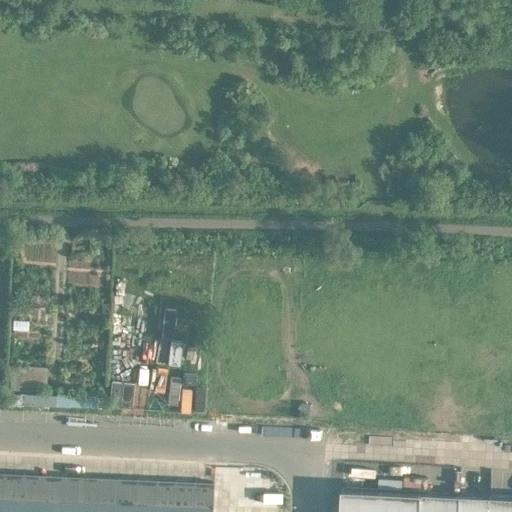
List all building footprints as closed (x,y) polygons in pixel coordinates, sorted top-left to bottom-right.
[(446,164),(455,156),(447,147),(438,155),(446,164)] [(260,311),(258,340),(323,343),(324,314),(260,311)] [(323,343),(322,354),(348,355),(350,316),(324,314),(323,343)] [(350,316),(348,355),(373,357),(375,317),(350,316)] [(375,317),(373,357),(398,358),(400,318),(375,317)] [(400,318),(398,358),(424,359),(426,320),(400,318)] [(426,320),(424,359),(449,361),(451,321),(426,320)] [(451,321),(449,361),(475,362),(477,322),(451,321)] [(477,322),(475,362),(500,363),(502,323),(477,322)] [(511,323),(502,323),(500,363),(511,363),(511,323)] [(258,340),(257,369),(321,372),(322,354),(323,343),(258,340)] [(321,372),(320,401),(345,402),(348,355),(322,354),(321,372)] [(348,355),(345,402),(371,403),(373,357),(348,355)] [(373,357),(371,403),(396,405),(398,358),(373,357)] [(398,358),(396,405),(421,406),(424,359),(398,358)] [(424,359),(421,406),(447,407),(449,361),(424,359)] [(449,361),(447,407),(472,409),(475,362),(449,361)] [(475,362),(472,409),(498,410),(500,363),(475,362)] [(511,363),(500,363),(498,410),(511,410),(511,363)] [(257,369),(255,398),(320,401),(321,372),(257,369)] [(0,511),(209,511),(211,490),(212,480),(53,473),(0,470),(0,511)] [(338,511),(418,511),(420,489),(340,485),(338,511)] [(458,511),(459,491),(420,489),(418,511),(458,511)] [(488,511),(490,493),(459,491),(458,511),(488,511)] [(488,511),(511,511),(511,493),(490,493),(488,511)]
